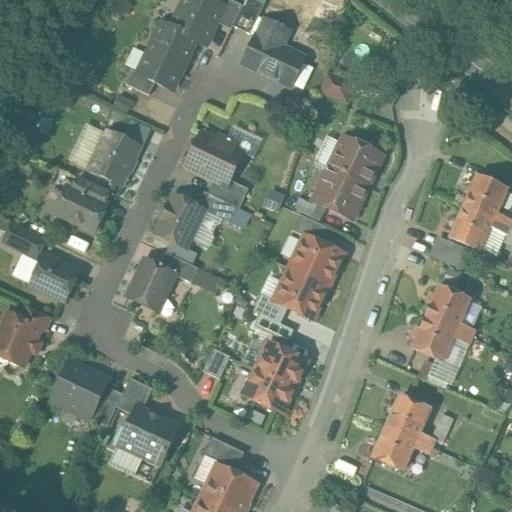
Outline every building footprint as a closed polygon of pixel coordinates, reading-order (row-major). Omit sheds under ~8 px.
[(222,6),(209,0),(194,0),(186,17),(178,14),(171,29),(162,24),(161,26),(195,42),(205,47),(215,24),(224,7),(222,6)] [(242,7),(227,0),(225,0),(222,6),(224,7),(215,24),(231,31),(233,27),(242,7)] [(264,5),(254,0),(246,0),(243,7),(242,7),(233,27),(250,35),(264,5)] [(303,59),(280,48),(288,32),(265,21),(257,37),(256,37),(249,50),(251,51),(244,65),(290,87),(303,59)] [(195,42),(161,26),(138,75),(137,76),(155,84),(171,92),(195,42)] [(155,84),(137,76),(138,75),(132,72),(125,85),(149,97),(155,84)] [(354,84),(326,74),(319,96),(347,105),(354,84)] [(138,148),(108,133),(90,171),(120,186),(138,148)] [(237,147),(217,137),(215,141),(201,135),(185,168),(214,182),(226,188),(229,181),(242,155),(235,151),(237,147)] [(383,156),(343,137),(328,170),(367,189),(383,156)] [(367,189),(328,170),(312,202),(326,209),(352,221),(367,189)] [(108,194),(77,179),(72,190),(73,190),(72,191),(83,196),(82,197),(100,206),(101,206),(103,205),(108,194)] [(248,190),(229,181),(226,188),(214,182),(207,194),(237,208),(236,209),(239,210),(248,190)] [(508,191),(484,182),(475,183),(466,210),(510,229),(511,225),(511,220),(499,216),(508,191)] [(83,196),(72,191),(73,190),(72,190),(66,187),(58,205),(56,206),(54,211),(56,217),(61,219),(61,220),(64,219),(94,233),(103,212),(100,206),(82,197),(83,196)] [(207,194),(204,193),(197,208),(204,212),(204,213),(229,225),(236,209),(237,208),(207,194)] [(197,208),(173,197),(168,208),(166,207),(160,219),(162,220),(155,235),(186,250),(204,213),(204,212),(197,208)] [(311,205),(298,199),(291,212),(299,216),(318,225),(326,209),(312,202),(311,205)] [(236,209),(231,224),(246,229),(251,214),(236,209)] [(510,229),(466,210),(455,240),(486,251),(493,232),(504,236),(507,237),(510,229)] [(318,225),(299,216),(291,232),(304,237),(319,244),(326,229),(318,225)] [(45,240),(12,225),(3,244),(35,260),(45,240)] [(511,229),(510,229),(507,237),(504,236),(501,243),(511,247),(511,229)] [(319,244),(304,237),(288,270),(328,288),(344,256),(319,244)] [(198,269),(165,254),(159,268),(175,275),(175,276),(191,284),(191,283),(198,270),(198,269)] [(79,273),(44,256),(30,286),(65,303),(79,273)] [(159,268),(144,261),(127,297),(158,312),(175,276),(175,275),(159,268)] [(198,269),(198,270),(191,283),(204,289),(210,276),(198,269)] [(328,288),(288,270),(273,301),(273,302),(288,309),(313,321),(328,288)] [(476,305),(439,289),(427,319),(474,340),(478,331),(467,327),(476,305)] [(273,301),(261,295),(253,312),(259,315),(280,325),(288,309),(273,302),(273,301)] [(51,319),(25,307),(19,319),(41,329),(40,330),(45,332),(51,319)] [(19,319),(6,312),(1,323),(0,322),(0,366),(7,364),(8,361),(22,368),(40,330),(41,329),(19,319)] [(280,325),(259,315),(254,327),(288,343),(293,331),(280,325)] [(474,340),(427,319),(414,349),(450,365),(461,341),(472,345),(474,340)] [(307,363),(267,344),(255,370),(295,389),(307,363)] [(230,358),(213,350),(202,372),(219,380),(230,358)] [(107,381),(71,364),(61,386),(55,388),(50,398),(52,403),(62,408),(65,407),(89,419),(105,387),(107,381)] [(295,389),(255,370),(242,396),(282,415),(295,389)] [(152,390),(130,379),(123,394),(123,395),(119,404),(116,408),(132,416),(136,407),(142,410),(152,390)] [(123,395),(105,387),(89,419),(107,428),(116,408),(119,404),(123,395)] [(432,410),(402,397),(388,429),(434,449),(436,441),(430,439),(421,435),(432,410)] [(156,412),(151,414),(142,410),(136,407),(132,416),(118,446),(159,466),(178,427),(158,418),(156,412)] [(453,420),(441,414),(430,439),(436,441),(434,449),(439,451),(453,420)] [(434,449),(388,429),(375,459),(405,472),(415,449),(431,455),(434,449)] [(244,454),(212,438),(203,456),(218,463),(216,466),(234,475),(244,454)] [(439,451),(434,449),(431,455),(436,458),(439,451)] [(234,475),(216,466),(200,499),(227,511),(242,511),(256,485),(234,475)] [(227,511),(200,499),(193,511),(227,511)]
